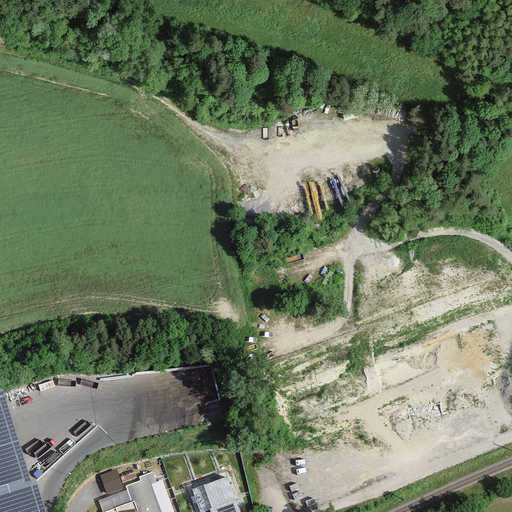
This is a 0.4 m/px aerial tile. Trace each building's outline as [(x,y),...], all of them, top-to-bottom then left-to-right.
[(348,185),(329,192),(331,199),(350,193),(348,185)] [(2,391),(0,391),(0,492),(31,482),(2,391)] [(126,491),(100,501),(103,511),(167,511),(153,470),(137,475),(139,480),(124,485),(126,491)] [(238,511),(227,478),(192,489),(199,511),(205,511),(208,511),(238,511)] [(31,482),(0,492),(0,511),(46,511),(37,483),(31,482)]
